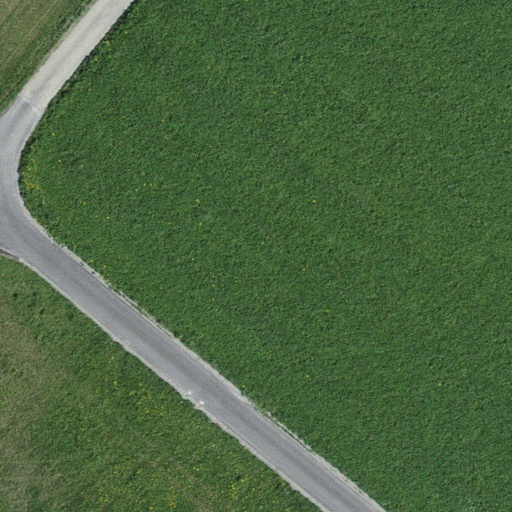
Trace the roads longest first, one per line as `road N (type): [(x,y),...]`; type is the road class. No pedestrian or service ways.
road 1 (unclassified): [(0,217),(362,511)]
road 2 (track): [(124,0),(0,151)]
